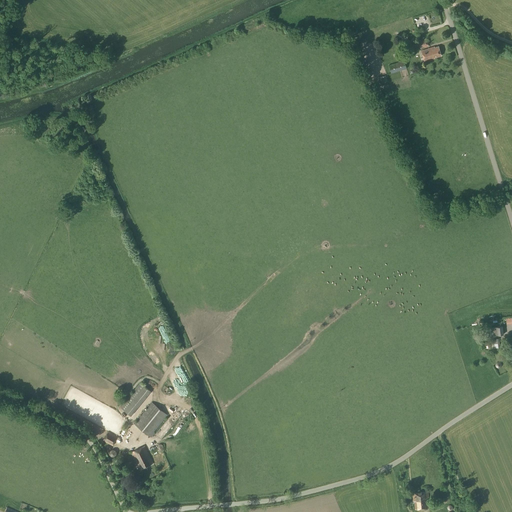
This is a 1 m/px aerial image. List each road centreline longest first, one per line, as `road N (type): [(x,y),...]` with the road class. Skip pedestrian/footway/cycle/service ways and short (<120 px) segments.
road 1 (unclassified): [(157,511),(275,500),(355,480),(511,385)]
road 2 (unclassified): [(511,222),(445,6)]
road 3 (unclassified): [(125,511),(91,443),(0,395)]
